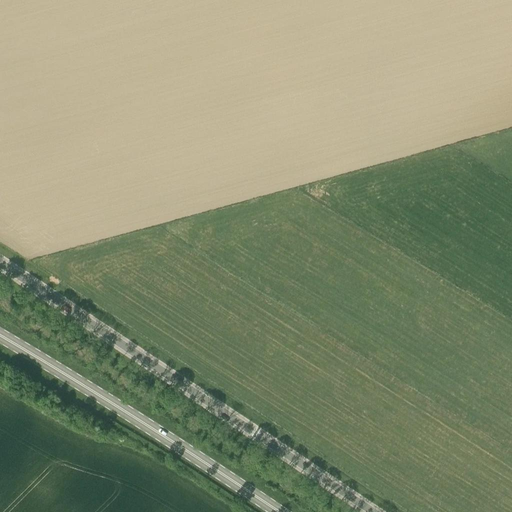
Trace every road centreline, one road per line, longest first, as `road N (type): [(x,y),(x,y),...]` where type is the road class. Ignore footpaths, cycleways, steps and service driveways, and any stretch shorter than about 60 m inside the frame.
road 1 (tertiary): [(372,511),(0,263)]
road 2 (primary): [(288,511),(0,330)]
